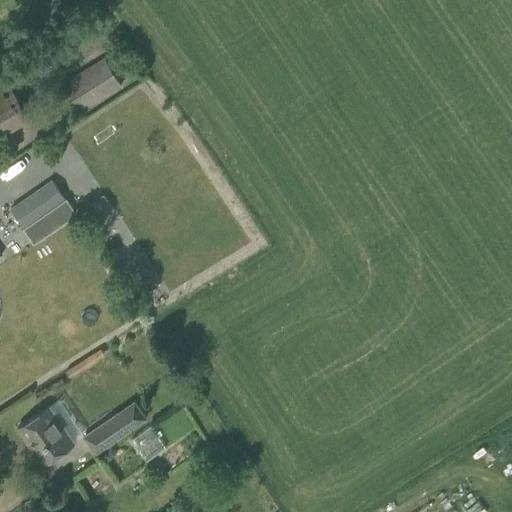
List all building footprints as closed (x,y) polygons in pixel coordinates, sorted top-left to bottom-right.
[(63,82),(79,109),(120,84),(103,56),(63,82)] [(0,132),(27,115),(6,81),(0,84),(0,132)] [(24,227),(65,198),(54,182),(51,179),(10,208),(24,227)] [(134,400),(84,435),(83,435),(95,451),(146,416),(134,400)] [(73,442),(51,409),(48,406),(34,416),(17,427),(32,449),(35,446),(45,461),(62,450),(73,442)]
